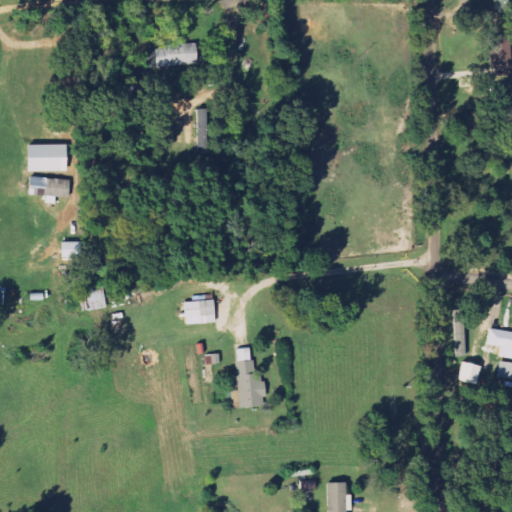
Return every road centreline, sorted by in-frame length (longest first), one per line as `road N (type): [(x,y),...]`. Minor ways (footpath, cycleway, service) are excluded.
road 1 (residential): [(428,0),(435,511)]
road 2 (residential): [(125,0),(0,6)]
